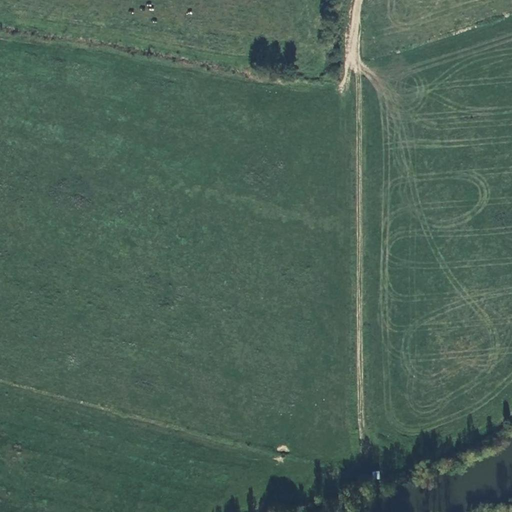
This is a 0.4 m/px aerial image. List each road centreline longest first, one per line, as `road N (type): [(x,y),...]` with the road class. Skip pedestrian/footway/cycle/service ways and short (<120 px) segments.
road 1 (track): [(511,393),(460,431),(371,458),(361,420),(358,67)]
road 2 (track): [(134,511),(169,479),(201,464),(309,474),(371,458)]
road 3 (track): [(361,0),(358,67),(511,19)]
